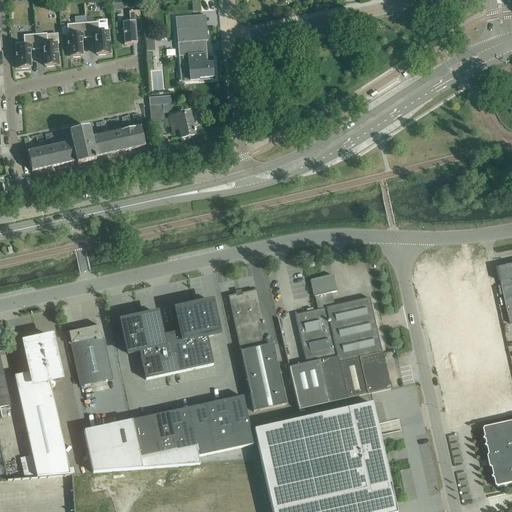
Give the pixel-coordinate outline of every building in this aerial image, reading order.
[(123,34),(124,45),(137,44),(136,29),(141,28),(140,11),(129,12),(130,23),(115,24),(116,34),(123,34)] [(182,57),(184,82),(199,81),(199,79),(212,78),(211,64),(208,64),(207,56),(205,56),(203,41),(207,41),(206,33),(207,33),(206,27),(201,28),(200,17),(205,16),(205,15),(175,18),(176,30),(179,57),(182,57)] [(106,54),(110,54),(109,40),(108,32),(99,33),(98,22),(93,23),(87,23),(88,39),(94,38),(95,44),(96,44),(96,55),(98,55),(98,56),(106,55),(106,54)] [(81,39),(88,39),(87,23),(67,25),(68,35),(67,35),(68,44),(67,44),(68,57),(73,57),(73,58),(80,57),(80,56),(82,56),(81,45),(82,45),(81,39)] [(54,66),(59,65),(58,52),(57,52),(56,44),(47,44),(46,34),(35,35),(36,50),(43,50),(43,55),(44,55),(45,66),(46,66),(47,67),(54,66)] [(30,51),(36,50),(35,35),(23,36),(24,43),(15,44),(16,55),(15,55),(16,69),(21,68),(21,69),(29,69),(29,68),(30,68),(30,57),(30,51)] [(149,98),(149,106),(171,105),(170,97),(149,98)] [(162,106),(149,107),(151,122),(164,120),(162,106)] [(179,130),(181,139),(195,136),(194,133),(195,132),(195,130),(193,130),(191,119),(188,119),(187,114),(169,118),(172,132),(179,130)] [(145,147),(140,128),(91,139),(89,128),(70,132),(72,143),(27,153),(32,172),(76,162),(77,165),(96,161),(95,158),(145,147)] [(506,268),(498,270),(501,286),(498,287),(500,296),(503,295),(510,325),(511,324),(511,262),(505,266),(506,268)] [(511,398),(511,395),(487,282),(485,273),(437,283),(465,409),(511,398)] [(339,363),(382,354),(380,346),(383,345),(381,334),(377,335),(373,314),(376,314),(374,306),(371,306),(369,298),(332,307),(329,294),(337,292),(333,275),(311,280),(317,310),(295,315),(306,364),(289,368),(299,410),(328,403),(347,399),(339,363)] [(264,323),(259,301),(257,292),(228,298),(231,308),(253,412),(286,405),(273,345),(263,347),(258,324),(261,323),(262,324),(264,323)] [(212,302),(194,306),(200,338),(190,341),(196,369),(213,366),(207,337),(219,335),(212,302)] [(180,332),(171,334),(179,373),(196,369),(190,341),(200,338),(194,306),(176,310),(180,332)] [(157,314),(139,318),(146,350),(156,348),(163,377),(179,373),(171,334),(162,336),(157,314)] [(146,350),(139,318),(121,322),(128,354),(139,352),(146,380),(163,377),(156,348),(146,350)] [(112,379),(103,336),(101,326),(68,334),(80,386),(112,379)] [(61,379),(52,337),(24,343),(30,373),(15,377),(37,478),(70,475),(49,382),(61,379)] [(382,353),(382,354),(339,363),(347,399),(368,395),(389,390),(390,390),(390,389),(391,389),(388,380),(384,360),(383,360),(382,354),(382,353)] [(0,408),(10,406),(0,359),(0,408)] [(243,397),(224,401),(235,449),(253,445),(243,397)] [(235,449),(224,401),(206,405),(216,453),(235,449)] [(372,404),(254,430),(272,511),(396,511),(381,444),(377,425),(372,404)] [(206,405),(187,409),(195,448),(197,457),(216,453),(206,405)] [(187,409),(169,413),(177,452),(195,448),(187,409)] [(169,413),(150,418),(158,456),(177,452),(169,413)] [(158,456),(150,418),(131,422),(140,460),(158,456)] [(511,421),(485,428),(483,430),(485,437),(484,440),(486,441),(486,444),(485,447),(487,448),(489,457),(491,458),(493,465),(492,467),(493,476),(492,478),(494,479),(496,487),(498,488),(511,484),(511,421)] [(131,422),(84,432),(93,473),(199,465),(197,457),(195,448),(177,452),(158,456),(140,460),(131,422)]
